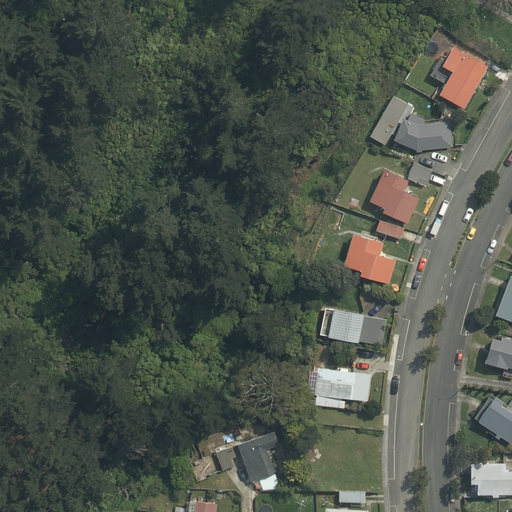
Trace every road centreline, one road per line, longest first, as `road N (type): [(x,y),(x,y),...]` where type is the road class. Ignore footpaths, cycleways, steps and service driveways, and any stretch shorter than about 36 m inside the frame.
road 1 (unclassified): [(409,511),(412,401),(435,285)]
road 2 (unclassified): [(462,291),(440,405),(440,511)]
road 3 (unclassified): [(435,285),(473,182),(511,113)]
road 4 (unclassified): [(511,174),(462,291)]
